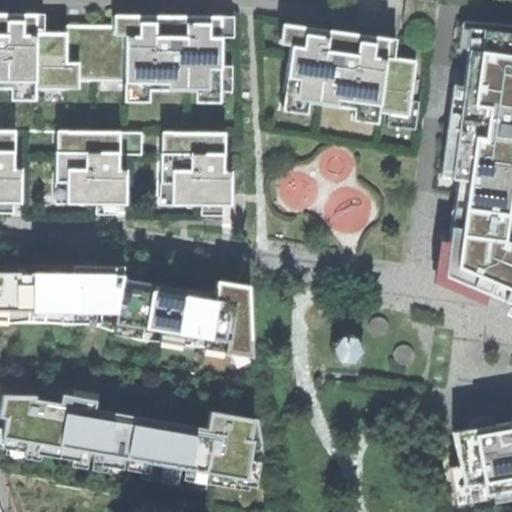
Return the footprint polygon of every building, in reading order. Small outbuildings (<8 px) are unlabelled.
[(429,0),(397,0),(395,17),(426,22),(429,0)] [(189,89),(189,100),(215,100),(215,89),(215,87),(218,87),(226,88),(227,64),(215,64),(215,63),(216,34),(226,34),(226,14),(216,14),(153,13),(135,13),(135,12),(112,12),(112,13),(112,25),(70,24),(62,24),(62,32),(42,32),(42,14),(34,14),(27,14),(20,14),(0,13),(0,88),(4,89),(4,99),(32,99),(32,89),(63,89),(63,80),(73,80),(89,80),(117,80),(117,88),(119,89),(119,99),(144,99),(144,89),(164,89),(184,89),(189,89)] [(305,25),(284,22),(283,22),(280,42),(280,43),(290,45),(286,74),(277,73),(273,97),(282,99),(283,99),(281,109),(302,112),(303,101),(314,103),(328,105),(348,107),(346,119),(372,122),(374,111),(387,113),(385,124),(387,124),(413,129),(416,109),(414,109),(416,101),(409,100),(409,99),(414,59),(392,56),(395,38),(387,37),(378,36),(305,26),(305,25)] [(511,31),(478,27),(466,25),(463,47),(464,47),(459,83),(448,82),(436,175),(447,177),(454,178),(450,205),(447,224),(445,241),(435,239),(429,279),(479,301),(484,291),(508,301),(503,311),(511,315),(511,31)] [(156,202),(160,202),(160,203),(195,203),(195,214),(216,214),(217,204),(221,204),(226,204),(226,171),(217,171),(218,152),(218,131),(184,130),(166,130),(156,130),(155,151),(154,184),(156,184),(156,202)] [(11,153),(11,132),(0,131),(0,210),(10,211),(10,205),(12,205),(15,205),(16,167),(11,167),(11,153)] [(53,185),(52,203),(57,203),(92,204),(92,212),(113,212),(113,204),(117,204),(121,204),(121,169),(113,169),(113,154),(133,154),(137,154),(137,132),(120,131),(88,131),(63,131),(52,131),(51,152),(51,185),(53,185)] [(0,273),(0,312),(113,313),(111,323),(203,337),(201,346),(223,351),(225,341),(247,344),(245,284),(213,279),(210,299),(121,285),(121,284),(133,284),(134,266),(83,267),(83,273),(0,273)] [(353,312),(348,311),(342,312),(338,317),(337,322),(339,327),(343,331),(349,332),(354,331),(358,326),(359,321),(357,316),(353,312)] [(384,316),(378,315),(373,317),(369,321),(368,326),(370,332),(374,335),(379,336),(385,335),(388,331),(390,325),(388,320),(384,316)] [(330,346),(335,359),(351,361),(359,349),(353,335),(338,334),(330,346)] [(409,344),(404,342),(398,344),(395,348),(393,354),(395,359),(399,363),(405,364),(410,362),(414,358),(415,353),(413,347),(409,344)] [(34,396),(1,396),(0,400),(0,418),(3,419),(0,435),(0,438),(241,478),(248,440),(257,442),(254,417),(205,409),(201,435),(90,417),(94,394),(78,391),(77,397),(59,394),(58,403),(33,399),(34,396)] [(511,419),(452,432),(458,463),(446,465),(452,499),(465,497),(479,494),(490,492),(492,502),(507,499),(511,498),(511,419)]
